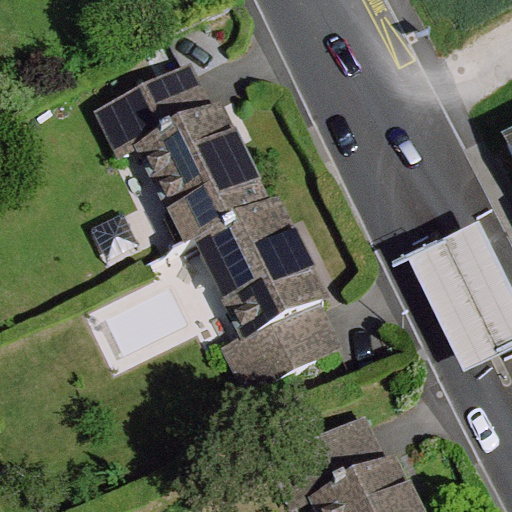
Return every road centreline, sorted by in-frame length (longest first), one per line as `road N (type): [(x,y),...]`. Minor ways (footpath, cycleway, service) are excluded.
road 1 (tertiary): [(406,174),(425,258),(481,371),(511,412)]
road 2 (tertiary): [(319,0),(406,174)]
road 3 (tertiary): [(511,335),(464,241),(406,174)]
